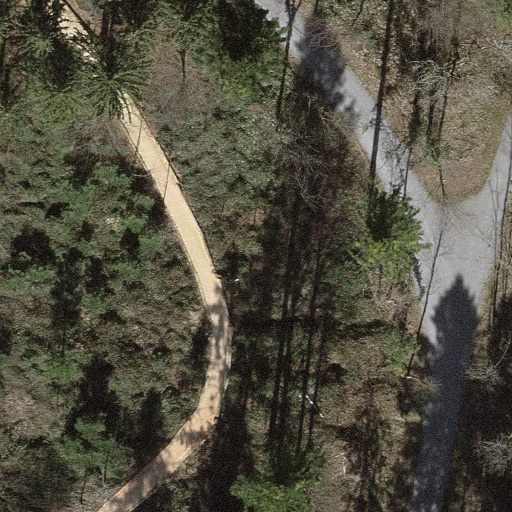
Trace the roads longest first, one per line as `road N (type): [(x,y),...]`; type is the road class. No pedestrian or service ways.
road 1 (track): [(202,0),(313,90),(370,164),(438,327),(450,416)]
road 2 (track): [(428,511),(511,169)]
